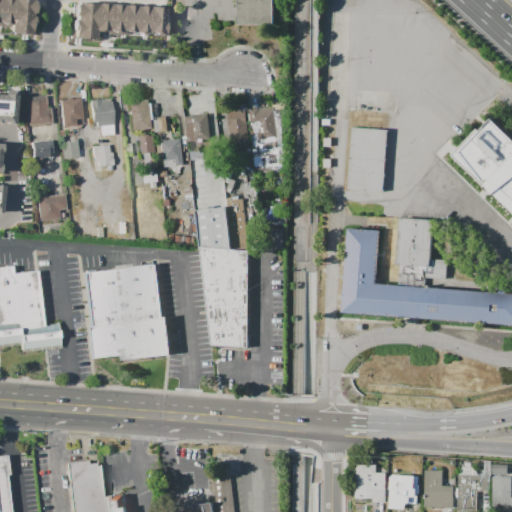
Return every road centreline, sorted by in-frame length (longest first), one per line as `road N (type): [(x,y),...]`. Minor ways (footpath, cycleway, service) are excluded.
road 1 (residential): [(241,76),(0,60)]
road 2 (motorway): [(330,427),(511,447)]
